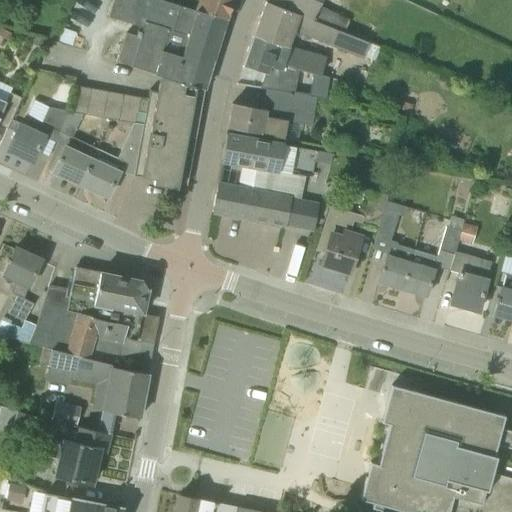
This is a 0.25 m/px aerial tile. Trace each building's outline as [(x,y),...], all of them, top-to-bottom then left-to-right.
[(199,92),(203,93),(204,91),(225,20),(206,14),(167,2),(161,0),(112,0),(107,18),(142,28),(139,37),(126,33),(117,62),(152,73),(152,75),(159,78),(200,90),(199,92)] [(161,0),(167,2),(206,14),(225,20),(233,0),(161,0)] [(319,7),(322,0),(271,0),(312,20),(314,21),(369,43),(377,28),(350,17),(348,21),(319,7)] [(314,21),(312,20),(284,10),(265,3),(253,36),(287,47),(290,35),(300,39),(302,32),(364,56),(369,43),(314,21)] [(281,64),(287,47),(253,36),(236,86),(269,90),(316,99),(325,100),(328,78),(319,75),(281,64)] [(281,64),(319,75),(325,58),(287,47),(281,64)] [(140,139),(134,175),(133,176),(153,180),(153,185),(177,189),(178,184),(186,186),(202,99),(203,93),(199,92),(200,90),(159,78),(158,85),(157,93),(149,90),(147,99),(145,114),(140,139)] [(69,112),(86,115),(91,89),(74,86),(69,112)] [(86,115),(102,118),(107,92),(91,89),(86,115)] [(227,128),(283,139),(286,122),(311,126),(316,99),(269,90),(264,110),(231,104),(227,128)] [(102,118),(118,121),(123,95),(107,92),(102,118)] [(6,102),(0,99),(0,125),(7,129),(21,98),(10,93),(6,102)] [(135,124),(137,113),(140,98),(123,95),(118,121),(135,124)] [(137,113),(145,114),(147,99),(140,98),(137,113)] [(48,128),(60,133),(69,112),(49,108),(42,124),(34,120),(30,129),(19,124),(6,151),(32,163),(45,136),(48,128)] [(52,173),(80,185),(96,149),(72,138),(83,115),(69,112),(60,133),(70,138),(66,148),(64,147),(52,173)] [(332,155),(226,135),(221,161),(311,178),(314,161),(330,164),(332,155)] [(119,172),(134,175),(140,139),(131,138),(121,160),(96,149),(80,185),(107,198),(119,172)] [(286,226),(290,200),(291,198),(244,189),(216,184),(211,211),(286,226)] [(360,224),(378,229),(384,210),(386,201),(388,196),(370,191),(360,224)] [(384,210),(378,229),(377,232),(391,236),(397,215),(404,217),(407,208),(386,201),(384,210)] [(439,250),(453,254),(454,252),(460,232),(446,228),(439,250)] [(342,237),(330,233),(320,265),(349,274),(360,237),(344,231),(342,237)] [(377,283),(401,290),(413,251),(389,244),(377,283)] [(16,296),(8,314),(22,320),(25,322),(33,303),(22,298),(27,287),(28,288),(41,260),(15,248),(9,260),(8,259),(6,263),(8,263),(2,276),(15,282),(10,293),(16,296)] [(433,270),(433,269),(436,258),(413,251),(401,290),(425,297),(433,270)] [(454,252),(453,254),(449,271),(458,274),(450,304),(477,311),(491,262),(454,252)] [(30,346),(51,352),(146,374),(148,367),(152,344),(153,344),(158,318),(142,314),(147,289),(142,282),(75,268),(70,291),(48,287),(36,324),(30,343),(30,346)] [(511,275),(504,274),(493,316),(511,320),(511,275)] [(36,324),(26,320),(25,322),(22,320),(20,326),(8,323),(4,336),(30,343),(36,324)] [(147,374),(146,374),(51,352),(47,365),(73,371),(109,379),(103,412),(139,418),(147,374)] [(373,510),(374,504),(401,511),(400,511),(511,511),(511,439),(499,436),(501,429),(504,416),(421,394),(390,385),(380,423),(388,425),(377,464),(369,462),(359,500),(373,503),(371,509),(373,510)] [(55,416),(77,420),(79,408),(57,404),(55,416)] [(29,416),(29,417),(25,432),(62,441),(54,475),(65,477),(64,484),(74,487),(76,480),(91,484),(99,452),(104,453),(109,435),(29,416)] [(248,439),(188,423),(182,447),(241,463),(248,439)] [(122,511),(123,509),(45,493),(40,511),(122,511)] [(260,511),(179,495),(175,511),(260,511)]
